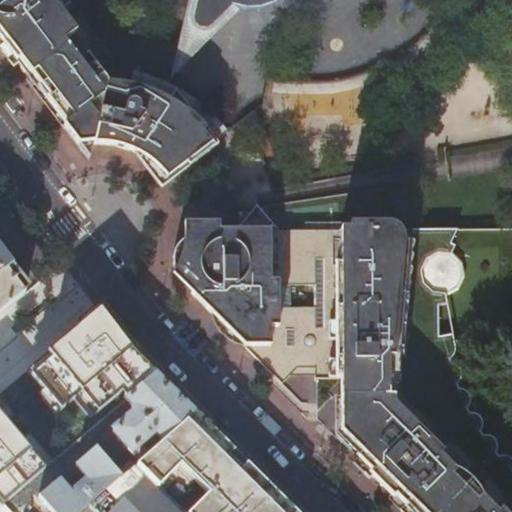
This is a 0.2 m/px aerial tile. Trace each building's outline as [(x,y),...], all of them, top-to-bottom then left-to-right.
[(165,180),(209,146),(200,136),(204,133),(185,114),(178,107),(166,100),(148,92),(116,84),(104,83),(110,59),(81,10),(86,7),(90,2),(90,0),(1,0),(0,1),(0,43),(17,67),(16,67),(26,81),(28,80),(63,123),(60,125),(65,132),(88,162),(92,146),(98,146),(113,148),(126,152),(134,155),(138,157),(151,166),(154,169),(165,180)] [(183,0),(170,78),(237,16),(234,16),(232,15),(227,14),(215,25),(215,26),(214,27),(213,28),(213,30),(212,31),(211,32),(210,32),(209,33),(208,34),(207,35),(206,35),(204,36),(203,36),(202,36),(200,36),(199,36),(198,36),(196,36),(195,35),(194,35),(193,34),(192,34),(191,33),(190,32),(189,31),(188,30),(187,29),(186,28),(186,26),(185,25),(185,24),(185,22),(185,21),(185,20),(185,19),(185,17),(189,0),(183,0)] [(189,0),(185,17),(185,19),(185,20),(185,21),(185,22),(185,24),(185,25),(186,26),(186,28),(187,29),(188,30),(189,31),(190,32),(191,33),(192,34),(193,34),(194,35),(195,35),(196,36),(198,36),(199,36),(200,36),(202,36),(203,36),(204,36),(206,35),(207,35),(208,34),(209,33),(210,32),(211,32),(212,31),(213,30),(213,28),(214,27),(215,26),(215,25),(227,14),(232,15),(234,16),(237,16),(241,17),(250,16),(259,15),(267,11),(275,7),(281,1),(281,0),(189,0)] [(0,46),(16,67),(17,67),(0,43),(0,46)] [(0,55),(12,70),(16,67),(0,46),(0,55)] [(28,80),(26,81),(60,125),(63,123),(28,80)] [(63,135),(65,132),(60,125),(26,81),(23,83),(63,135)] [(209,146),(213,143),(191,110),(185,114),(204,133),(200,136),(209,146)] [(214,144),(213,143),(209,146),(165,180),(154,169),(151,166),(138,157),(134,155),(126,152),(158,191),(214,148),(214,144)] [(446,300),(446,294),(448,294),(452,292),(456,289),(460,283),(461,277),(461,271),(459,265),(454,259),(458,249),(455,246),(459,231),(411,231),(187,232),(187,239),(183,241),(176,247),(174,250),(172,255),(171,259),(171,263),(173,271),(170,274),(190,294),(209,313),(209,320),(215,333),(225,343),(231,347),(238,348),(245,349),(281,385),(288,377),(314,377),(315,381),(342,381),(341,400),(336,400),(336,439),(355,458),(348,465),(366,483),(370,479),(389,500),(386,503),(395,511),(511,511),(511,468),(498,454),(476,422),(467,405),(453,368),(451,359),(449,350),(454,349),(452,337),(438,338),(438,308),(447,307),(446,300)] [(0,314),(25,294),(6,270),(14,265),(0,246),(0,314)] [(154,374),(127,347),(99,311),(27,370),(61,411),(81,394),(97,414),(120,395),(125,400),(154,374)] [(193,412),(154,374),(125,400),(135,410),(112,431),(137,461),(193,412)] [(293,511),(193,412),(137,461),(133,465),(180,511),(293,511)] [(44,469),(0,415),(0,501),(3,504),(44,469)] [(40,497),(53,511),(78,511),(121,475),(96,447),(76,465),(91,480),(74,495),(59,480),(40,497)] [(78,511),(180,511),(133,465),(121,475),(78,511)]
